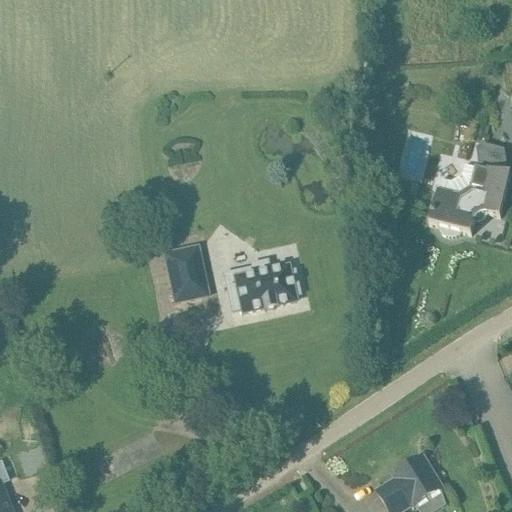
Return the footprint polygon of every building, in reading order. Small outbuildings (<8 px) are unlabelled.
[(427,224),(431,225),(436,226),(438,231),(441,235),(444,238),(450,240),(456,239),(461,238),(465,234),(470,236),(474,222),(475,220),(480,216),(485,215),(489,215),(499,218),(509,179),(506,178),(503,153),(488,148),(485,147),(485,148),(482,147),(476,150),(476,156),(476,158),(477,158),(478,171),(475,170),(469,189),(456,198),(435,192),(427,224)] [(198,247),(161,256),(172,308),(210,300),(198,247)] [(269,271),(267,262),(249,266),(250,269),(222,275),(231,313),(240,310),(241,314),(294,302),(293,297),(299,296),(293,271),(288,272),(286,267),(269,271)] [(394,483),(377,494),(388,511),(403,511),(413,506),(441,490),(442,489),(424,460),(392,479),(394,483)] [(0,511),(11,511),(1,485),(0,485),(0,511)]
